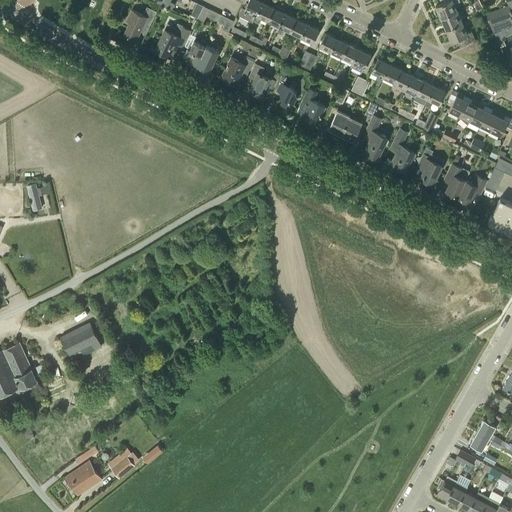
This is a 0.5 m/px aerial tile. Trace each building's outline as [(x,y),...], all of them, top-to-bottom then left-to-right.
[(157,0),(157,2),(172,9),(174,4),(166,0),(157,0)] [(253,22),(263,2),(259,0),(249,0),(245,9),(242,7),(239,15),(253,22)] [(441,18),(457,10),(455,4),(460,2),(459,0),(440,0),(442,3),(435,6),(441,18)] [(479,0),(473,3),(476,10),(482,8),(479,0)] [(263,2),(253,22),(254,21),(260,24),(263,18),(267,20),(274,7),(263,2)] [(196,17),(203,5),(197,3),(191,15),(196,17)] [(221,14),(203,5),(196,17),(215,26),(221,14)] [(267,20),(278,25),(285,13),(280,10),(281,8),(275,5),(274,7),(267,20)] [(511,15),(508,5),(486,13),(490,24),(494,33),(509,27),(506,19),(509,18),(508,16),(511,15)] [(124,33),(136,39),(143,25),(149,28),(157,11),(147,6),(145,10),(143,15),(132,9),(127,20),(130,21),(124,33)] [(457,10),(441,18),(446,29),(462,22),(457,10)] [(278,25),(276,30),(282,33),(285,28),(290,31),(296,18),(285,13),(278,25)] [(234,21),(221,14),(215,26),(228,33),(234,21)] [(307,23),(296,18),(290,31),(301,36),(307,23)] [(467,33),(462,22),(446,29),(451,41),(458,38),(461,44),(474,38),(471,31),(467,33)] [(318,29),(307,23),(301,36),(312,42),(318,29)] [(182,49),(189,34),(191,30),(183,26),(178,35),(165,29),(155,49),(170,56),(173,48),(181,52),(182,49)] [(237,34),(245,37),(247,33),(240,29),(237,34)] [(331,51),(337,38),(326,32),(319,45),(331,51)] [(197,38),(189,34),(182,49),(185,51),(183,56),(197,62),(205,45),(205,46),(206,44),(207,42),(201,39),(199,43),(195,41),(197,38)] [(256,43),(259,38),(251,34),(248,39),(256,43)] [(259,38),(256,43),(264,47),(266,42),(259,38)] [(348,43),(337,38),(331,51),(342,56),(348,43)] [(359,49),(348,43),(342,56),(353,62),(359,49)] [(219,50),(206,44),(205,46),(205,45),(197,62),(197,63),(197,64),(209,70),(219,50)] [(278,54),(281,49),(273,45),(271,50),(278,54)] [(283,45),(281,49),(278,54),(286,58),(291,48),(283,45)] [(359,49),(353,62),(351,66),(361,72),(364,67),(371,54),(359,49)] [(305,67),(312,53),(306,50),(299,64),(305,67)] [(312,53),(305,67),(311,70),(318,56),(312,53)] [(231,57),(222,76),(236,83),(242,72),(247,74),(253,61),(243,56),(241,62),(231,57)] [(383,76),(389,63),(378,58),(372,71),(378,74),(374,80),(377,82),(375,85),(378,87),(380,83),(383,77),(383,76)] [(255,63),(249,76),(254,79),(249,90),(261,96),(270,78),(261,73),(264,67),(255,63)] [(400,69),(389,63),(383,76),(383,77),(394,82),(392,86),(400,69)] [(412,74),(400,69),(392,86),(403,91),(412,74)] [(331,80),(333,74),(325,71),(323,76),(331,80)] [(285,76),(281,74),(274,89),(279,91),(282,100),(280,105),(285,107),(287,103),(289,104),(290,102),(293,104),(297,96),(294,88),(297,83),(292,80),(289,85),(284,83),(285,80),(283,79),(285,76)] [(333,74),(331,80),(338,83),(341,78),(333,74)] [(412,74),(403,91),(414,97),(423,80),(412,74)] [(357,92),(364,78),(358,75),(351,89),(357,92)] [(364,78),(357,92),(363,95),(369,81),(364,78)] [(423,80),(414,97),(413,100),(424,105),(434,85),(423,80)] [(445,91),(434,85),(424,105),(431,108),(434,101),(439,104),(445,91)] [(342,103),(348,90),(341,87),(335,100),(342,103)] [(325,105),(314,100),(318,92),(308,88),(300,105),(306,108),(302,116),(316,123),(325,105)] [(459,115),(467,100),(463,98),(464,95),(457,92),(449,110),(459,115)] [(383,105),(385,100),(378,96),(375,101),(383,105)] [(467,100),(459,115),(459,116),(467,124),(469,120),(470,120),(478,102),(472,99),(471,102),(467,100)] [(393,104),(385,100),(383,105),(391,108),(393,104)] [(374,111),(377,105),(371,101),(364,114),(371,117),(374,111)] [(484,105),(478,102),(470,120),(480,125),(487,110),(483,108),(484,105)] [(405,116),(408,111),(400,107),(398,112),(405,116)] [(341,134),(350,115),(337,109),(328,128),(341,134)] [(487,110),(480,125),(490,130),(499,112),(493,109),(491,112),(487,110)] [(408,111),(405,116),(413,119),(415,114),(408,111)] [(439,115),(435,113),(433,112),(426,126),(432,129),(435,122),(439,115)] [(499,112),(490,130),(501,135),(508,120),(504,118),(505,115),(499,112)] [(362,136),(369,139),(370,139),(364,150),(378,157),(387,137),(375,131),(381,119),(373,114),(362,136)] [(350,115),(341,134),(353,141),(362,121),(350,115)] [(435,122),(432,129),(431,130),(442,135),(442,136),(448,139),(451,131),(445,128),(444,131),(438,128),(440,124),(435,122)] [(415,164),(409,161),(415,150),(402,144),(408,132),(400,127),(389,149),(396,152),(391,163),(405,170),(411,173),(415,164)] [(451,131),(448,139),(454,142),(458,134),(451,131)] [(425,167),(420,177),(433,184),(442,165),(429,158),(430,156),(423,153),(418,163),(425,167)] [(499,157),(492,172),(502,176),(504,171),(499,157)] [(511,167),(511,163),(499,157),(504,171),(509,174),(511,167)] [(470,171),(452,162),(444,177),(450,180),(446,190),(457,196),(466,179),(470,171)] [(492,172),(490,176),(499,181),(502,176),(492,172)] [(466,179),(457,196),(469,201),(474,192),(480,195),(488,180),(476,174),(472,182),(466,179)] [(490,176),(488,181),(497,186),(499,181),(490,176)] [(444,177),(440,186),(446,188),(450,180),(444,177)] [(28,183),(32,208),(43,206),(41,192),(50,190),(49,183),(38,184),(38,181),(28,183)] [(497,186),(488,181),(485,186),(495,190),(497,186)] [(511,203),(500,198),(488,222),(511,233),(511,203)] [(70,355),(73,360),(94,349),(102,346),(98,337),(91,324),(62,338),(68,350),(62,353),(65,358),(70,355)] [(0,350),(0,395),(16,388),(20,387),(20,388),(37,380),(19,342),(0,350)] [(511,375),(509,374),(502,386),(511,391),(511,375)] [(93,384),(86,387),(89,393),(96,389),(93,384)] [(95,400),(85,403),(92,427),(102,424),(95,400)] [(484,418),(477,430),(494,440),(497,435),(492,432),(496,425),(484,418)] [(494,440),(477,430),(470,443),(482,449),(485,443),(486,443),(490,445),(491,444),(494,440)] [(503,439),(497,435),(494,440),(500,443),(503,439)] [(466,460),(469,454),(463,451),(461,449),(457,455),(460,456),(462,458),(460,462),(464,464),(466,460)] [(87,459),(92,455),(89,450),(84,454),(87,459)] [(486,461),(493,465),(497,458),(487,452),(483,459),(486,461)] [(469,454),(466,460),(472,463),(475,457),(469,454)] [(112,468),(113,469),(119,476),(134,464),(127,455),(112,468)] [(72,485),(95,469),(89,460),(66,476),(72,485)] [(488,471),(491,466),(485,463),(482,468),(488,471)] [(491,466),(488,471),(489,472),(486,477),(491,479),(494,474),(497,469),(491,466)] [(95,469),(72,485),(78,494),(102,478),(95,469)] [(467,483),(470,477),(460,473),(457,478),(467,483)] [(447,497),(456,480),(447,475),(445,480),(442,478),(438,484),(441,485),(437,492),(447,497)] [(509,483),(511,477),(507,475),(503,480),(509,483)] [(456,480),(447,497),(458,503),(464,490),(467,485),(456,480)] [(493,488),(489,494),(499,500),(503,495),(493,488)] [(475,496),(464,490),(458,503),(468,508),(475,496)] [(478,491),(475,496),(468,508),(474,511),(479,511),(488,496),(478,491)] [(488,496),(479,511),(493,511),(499,502),(488,496)] [(499,502),(493,511),(506,511),(509,507),(499,502)]
